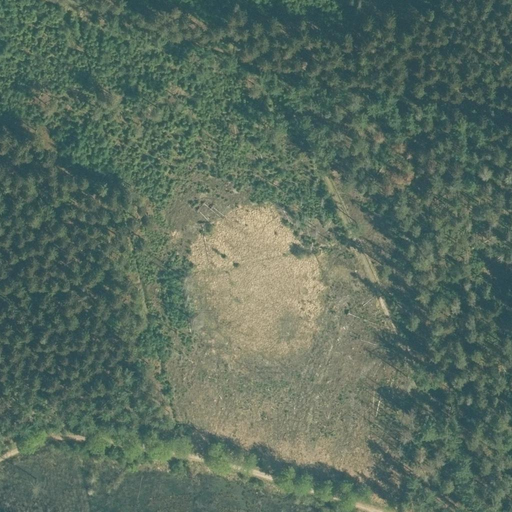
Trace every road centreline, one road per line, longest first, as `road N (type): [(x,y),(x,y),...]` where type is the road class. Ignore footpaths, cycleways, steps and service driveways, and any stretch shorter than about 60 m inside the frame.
road 1 (track): [(479,511),(275,67)]
road 2 (track): [(59,0),(275,67),(511,100)]
road 3 (track): [(0,456),(33,440),(78,435),(180,453),(378,511)]
